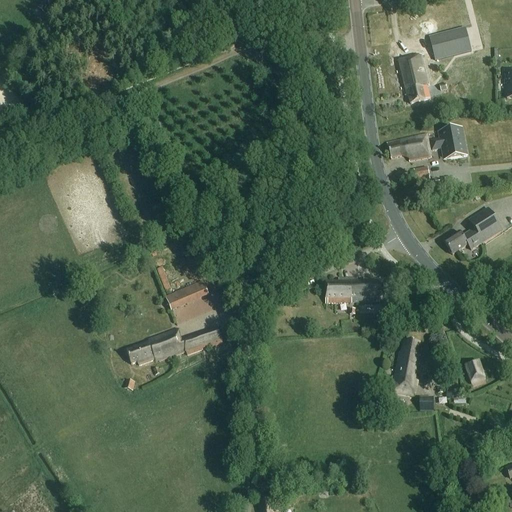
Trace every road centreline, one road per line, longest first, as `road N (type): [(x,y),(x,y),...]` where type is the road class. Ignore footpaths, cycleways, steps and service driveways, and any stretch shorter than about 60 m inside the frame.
road 1 (unclassified): [(247,511),(255,455),(246,309),(403,235)]
road 2 (track): [(249,49),(0,150)]
road 3 (secondary): [(403,235),(373,150),(355,5)]
road 4 (track): [(334,46),(296,71),(266,67),(215,0)]
road 5 (secondary): [(511,342),(403,235)]
